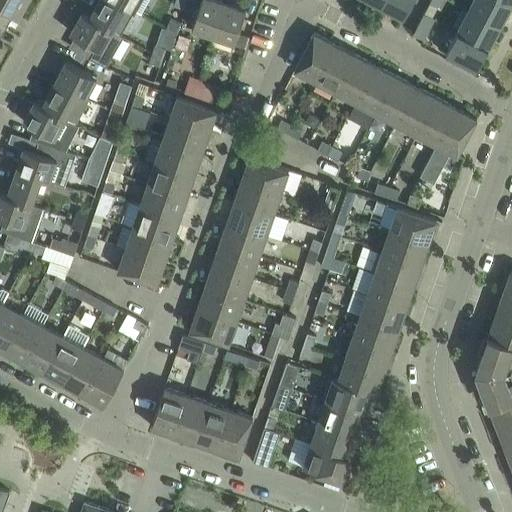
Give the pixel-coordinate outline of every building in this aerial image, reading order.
[(0,0),(0,22),(3,24),(12,9),(20,14),(27,0),(0,0)] [(98,0),(90,16),(89,16),(120,34),(134,8),(119,0),(98,0)] [(119,0),(134,8),(141,13),(148,0),(119,0)] [(213,34),(225,1),(221,0),(201,0),(192,27),(213,34)] [(404,16),(412,0),(384,0),(382,4),(404,16)] [(499,24),(511,1),(509,0),(472,0),(469,8),(499,24)] [(225,1),(213,34),(234,42),(234,43),(245,47),(249,36),(238,32),(246,9),(225,1)] [(499,24),(469,8),(458,28),(489,45),(499,24)] [(82,11),(70,32),(96,47),(90,58),(106,67),(124,36),(120,34),(89,16),(90,16),(82,11)] [(435,18),(424,12),(413,33),(424,39),(435,18)] [(167,27),(172,29),(178,31),(181,22),(170,18),(167,27)] [(477,68),(489,45),(458,28),(446,51),(477,68)] [(316,79),(335,42),(314,31),(294,68),(316,79)] [(336,90),(355,53),(335,42),(316,79),(336,90)] [(163,56),(166,47),(156,43),(152,52),(163,56)] [(159,65),(163,56),(152,52),(149,61),(159,65)] [(356,100),(375,64),(355,53),(336,90),(356,100)] [(65,60),(55,79),(86,96),(97,76),(65,60)] [(376,111),(396,74),(375,64),(356,100),(376,111)] [(396,121),(416,85),(396,74),(376,111),(396,121)] [(73,121),(86,96),(55,79),(42,104),(42,105),(73,121)] [(194,94),(197,83),(188,80),(185,91),(194,94)] [(206,87),(197,83),(194,94),(202,97),(206,87)] [(416,132),(436,95),(416,85),(396,121),(416,132)] [(144,96),(135,93),(131,104),(140,107),(144,96)] [(209,131),(217,108),(178,95),(170,117),(209,131)] [(437,143),(456,106),(436,95),(416,132),(437,143)] [(72,122),(73,121),(42,105),(42,104),(34,100),(23,121),(34,126),(30,139),(39,142),(65,150),(79,125),(72,122)] [(122,112),(126,103),(115,100),(112,108),(122,112)] [(136,118),(140,107),(131,104),(127,115),(136,118)] [(458,154),(477,117),(456,106),(437,143),(419,175),(434,183),(451,150),(458,154)] [(119,121),(122,112),(112,108),(109,118),(119,121)] [(309,112),(304,123),(314,128),(319,116),(309,112)] [(202,152),(209,131),(170,117),(163,139),(202,152)] [(288,133),(292,125),(282,119),(277,127),(288,133)] [(302,130),(292,125),(288,133),(298,138),(302,130)] [(130,140),(121,136),(117,147),(126,150),(130,140)] [(194,174),(202,152),(163,139),(155,160),(194,174)] [(327,154),(332,146),(322,141),(318,149),(327,154)] [(75,153),(65,150),(39,142),(35,150),(24,146),(17,167),(41,176),(41,177),(50,181),(50,179),(65,184),(75,153)] [(343,151),(332,146),(327,154),(338,160),(343,151)] [(122,162),(126,150),(117,147),(109,169),(128,175),(131,165),(122,162)] [(105,163),(108,154),(97,151),(94,160),(105,163)] [(250,155),(243,177),(281,191),(295,196),(302,173),(289,169),(289,168),(258,157),(250,155)] [(102,172),(105,163),(94,160),(91,169),(102,172)] [(187,195),(194,174),(155,160),(148,182),(187,195)] [(32,203),(41,177),(41,176),(17,167),(7,194),(7,195),(32,203)] [(360,167),(357,175),(368,179),(372,171),(360,167)] [(274,212),(281,191),(243,177),(235,199),(274,212)] [(115,182),(106,179),(102,190),(111,193),(115,182)] [(187,195),(148,182),(141,204),(180,217),(187,195)] [(385,195),(388,186),(377,183),(374,191),(385,195)] [(400,190),(388,186),(385,195),(397,199),(400,190)] [(331,187),(329,194),(336,196),(338,189),(331,187)] [(114,194),(111,193),(102,190),(95,212),(106,216),(114,194)] [(42,207),(32,203),(7,195),(7,194),(0,191),(0,216),(4,218),(0,229),(31,239),(42,207)] [(334,209),(338,197),(336,196),(329,194),(325,206),(334,209)] [(410,194),(407,202),(418,206),(422,198),(410,194)] [(266,234),(274,212),(235,199),(228,220),(266,234)] [(352,202),(343,199),(339,211),(348,214),(352,202)] [(429,241),(437,219),(387,202),(380,224),(390,228),(429,241)] [(173,239),(180,217),(141,204),(133,225),(173,239)] [(330,219),(334,209),(325,206),(321,216),(330,219)] [(85,221),(88,213),(77,209),(74,218),(85,221)] [(345,224),(348,214),(339,211),(336,221),(345,224)] [(82,230),(85,221),(74,218),(71,226),(82,230)] [(259,255),(266,234),(228,220),(220,242),(259,255)] [(100,226),(91,223),(88,234),(97,237),(100,226)] [(165,260),(173,239),(133,225),(126,247),(165,260)] [(422,263),(429,241),(390,228),(383,250),(422,263)] [(32,250),(35,241),(12,233),(8,242),(32,250)] [(93,248),(97,237),(88,234),(84,246),(93,248)] [(319,252),(322,241),(314,238),(310,249),(319,252)] [(70,266),(74,254),(46,245),(35,241),(32,250),(53,258),(52,260),(70,266)] [(259,255),(220,242),(213,263),(251,277),(259,255)] [(337,246),(328,243),(325,254),(333,257),(337,246)] [(157,283),(165,260),(126,247),(118,270),(157,283)] [(315,263),(319,252),(310,249),(306,260),(315,263)] [(422,263),(383,250),(375,271),(414,284),(422,263)] [(329,268),(333,257),(325,254),(320,265),(329,268)] [(62,288),(67,280),(66,279),(70,266),(52,260),(47,269),(57,274),(52,283),(62,288)] [(244,298),(251,277),(213,263),(205,285),(244,298)] [(511,293),(511,269),(503,291),(511,293)] [(407,306),(414,284),(375,271),(368,293),(407,306)] [(295,292),(299,281),(291,278),(287,289),(295,292)] [(73,294),(78,286),(67,280),(62,288),(73,294)] [(237,320),(244,298),(205,285),(198,306),(237,320)] [(0,307),(3,302),(9,290),(3,287),(0,288),(0,307)] [(291,304),(295,292),(287,289),(283,301),(291,304)] [(330,292),(321,289),(318,299),(326,303),(330,292)] [(511,317),(511,293),(503,291),(496,312),(511,317)] [(407,306),(368,293),(360,314),(399,328),(407,306)] [(103,310),(107,302),(97,296),(93,304),(103,310)] [(322,314),(326,303),(318,299),(313,311),(322,314)] [(0,347),(3,350),(23,313),(3,302),(0,307),(0,347)] [(113,316),(118,307),(107,302),(103,310),(113,316)] [(229,343),(237,320),(198,306),(190,329),(229,343)] [(511,341),(511,317),(496,312),(489,334),(511,341)] [(23,361),(43,324),(23,313),(3,350),(23,361)] [(296,317),(288,315),(283,313),(279,322),(276,321),(272,332),(280,335),(280,336),(288,338),(296,317)] [(392,349),(399,328),(360,314),(353,336),(392,349)] [(143,332),(148,324),(138,318),(133,326),(143,332)] [(43,371),(63,335),(43,324),(23,361),(43,371)] [(63,382),(83,345),(89,335),(69,324),(63,335),(43,371),(63,382)] [(276,347),(280,336),(280,335),(272,332),(268,344),(276,347)] [(315,335),(306,332),(303,342),(311,345),(315,335)] [(198,362),(202,350),(205,341),(195,338),(183,333),(178,347),(189,351),(186,358),(198,362)] [(511,368),(511,341),(489,334),(476,370),(511,368)] [(384,371),(392,349),(353,336),(346,357),(384,371)] [(213,354),(216,345),(205,341),(202,350),(213,354)] [(307,357),(311,345),(303,342),(299,354),(307,357)] [(83,393),(103,356),(83,345),(63,382),(83,393)] [(246,365),(249,356),(237,352),(234,361),(246,365)] [(103,405),(124,368),(103,356),(83,393),(103,405)] [(257,369),(260,360),(249,356),(246,365),(257,369)] [(384,371),(346,357),(338,379),(373,391),(372,392),(377,394),(384,371)] [(300,366),(295,364),(286,361),(279,383),(292,388),(300,366)] [(511,395),(511,368),(476,370),(490,405),(511,395)] [(372,392),(373,391),(338,379),(333,377),(326,399),(365,412),(372,392)] [(285,409),(292,388),(279,383),(272,405),(285,409)] [(174,433),(187,394),(165,386),(151,425),(174,433)] [(195,441),(209,401),(187,394),(174,433),(195,441)] [(511,420),(511,395),(490,405),(498,426),(511,420)] [(358,434),(365,412),(326,399),(318,420),(358,434)] [(217,448),(231,409),(209,401),(195,441),(217,448)] [(239,456),(253,416),(231,409),(217,448),(239,456)] [(277,419),(268,416),(264,426),(273,429),(277,419)] [(350,455),(358,434),(318,420),(311,442),(350,455)] [(511,444),(511,420),(498,426),(506,447),(511,444)] [(279,431),(273,429),(264,426),(252,460),(267,466),(279,431)] [(343,478),(350,455),(311,442),(303,465),(343,478)] [(0,511),(2,511),(10,490),(0,486),(0,511)] [(112,511),(113,511),(84,501),(80,511),(47,511),(41,510),(40,511),(112,511)]
